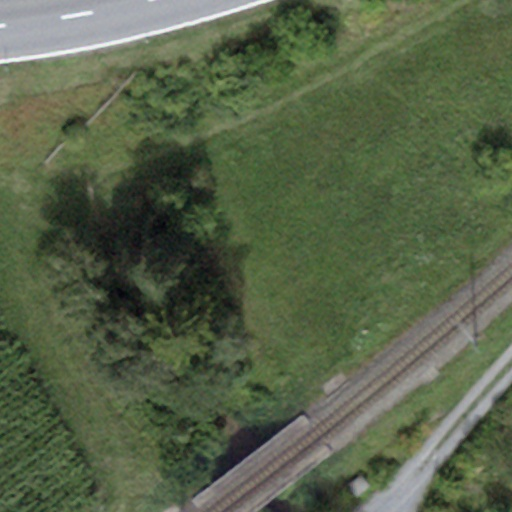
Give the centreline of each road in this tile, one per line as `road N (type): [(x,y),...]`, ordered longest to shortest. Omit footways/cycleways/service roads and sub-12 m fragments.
road 1 (unknown): [(410,0),(397,33),(332,104),(178,227),(110,296),(46,388),(17,477),(19,511)]
road 2 (track): [(511,377),(390,511)]
road 3 (secondary): [(0,27),(152,0)]
